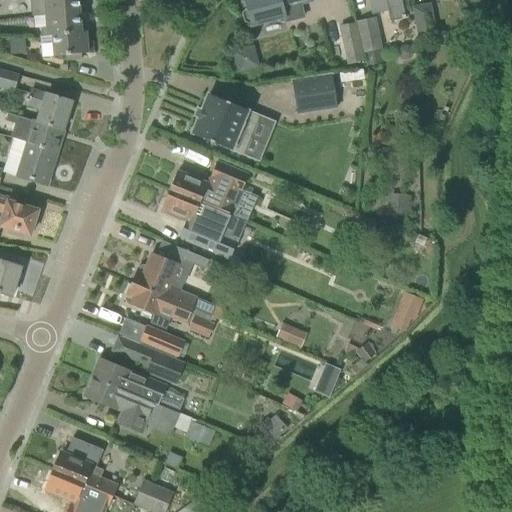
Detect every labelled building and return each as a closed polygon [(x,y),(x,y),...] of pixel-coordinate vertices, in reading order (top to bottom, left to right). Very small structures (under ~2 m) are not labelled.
[(33,0),(34,16),(44,15),(79,12),(78,4),(83,3),(82,0),(33,0)] [(301,6),(311,3),(310,0),(243,0),(245,9),(241,14),(243,23),(250,25),(250,27),(283,18),(285,24),(305,19),(301,6)] [(368,0),(371,15),(387,11),(389,21),(404,18),(400,0),(368,0)] [(413,8),(418,40),(435,37),(429,6),(413,8)] [(41,38),(51,37),(51,36),(85,33),(85,22),(80,22),(79,12),(44,15),(45,28),(40,29),(41,38)] [(459,13),(460,29),(472,28),(471,12),(459,13)] [(358,22),(364,51),(367,66),(382,63),(373,19),(358,22)] [(51,36),(51,37),(53,57),(65,56),(65,61),(81,60),(81,55),(92,54),(91,42),(86,43),(85,33),(51,36)] [(412,53),(411,48),(406,44),(400,46),(397,51),(398,57),(403,60),(409,59),(412,53)] [(344,49),(347,64),(363,61),(359,45),(344,49)] [(0,88),(14,92),(18,77),(0,71),(0,88)] [(336,108),(331,76),(291,82),(296,114),(336,108)] [(40,110),(36,122),(63,130),(72,103),(45,94),(45,95),(31,90),(26,106),(40,110)] [(260,117),(208,96),(192,135),(244,157),(260,117)] [(63,130),(36,122),(33,121),(32,122),(8,115),(6,122),(15,125),(11,138),(16,139),(8,165),(12,166),(10,174),(16,176),(15,177),(46,187),(63,130)] [(176,173),(169,191),(227,215),(231,205),(237,191),(241,193),(248,176),(215,162),(206,185),(176,173)] [(228,215),(227,215),(169,191),(161,209),(188,220),(187,223),(185,222),(179,237),(229,258),(235,243),(219,236),(228,215)] [(0,227),(29,237),(37,211),(13,203),(14,200),(0,195),(0,227)] [(346,228),(371,240),(379,223),(354,212),(346,228)] [(185,262),(204,270),(208,261),(188,253),(185,262)] [(136,269),(130,284),(211,317),(222,322),(226,311),(196,299),(197,298),(180,291),(183,283),(171,278),(177,265),(152,254),(146,267),(144,267),(143,268),(138,270),(136,269)] [(0,293),(10,297),(20,268),(0,261),(0,293)] [(211,317),(130,284),(124,298),(126,299),(129,304),(128,305),(154,316),(151,325),(165,330),(169,320),(189,328),(188,332),(207,339),(214,325),(209,322),(211,317)] [(404,292),(395,313),(413,320),(421,299),(404,292)] [(275,337),(300,347),(306,333),(281,323),(275,337)] [(139,342),(177,358),(184,342),(146,326),(139,342)] [(357,350),(355,352),(356,353),(360,359),(364,363),(375,355),(366,343),(357,350)] [(184,365),(153,352),(144,374),(175,387),(184,365)] [(99,359),(91,378),(153,404),(157,406),(163,391),(130,377),(132,372),(99,359)] [(324,363),(320,374),(335,380),(339,369),(324,363)] [(148,418),(153,404),(91,378),(83,398),(117,412),(117,411),(122,413),(118,422),(133,428),(139,414),(148,418)] [(287,394),(281,404),(294,412),(300,402),(287,394)] [(274,415),(263,424),(275,437),(286,428),(274,415)] [(208,448),(214,432),(190,422),(183,438),(208,448)] [(103,471),(95,468),(102,451),(72,438),(65,455),(60,453),(53,471),(112,496),(117,484),(100,478),(103,471)] [(112,496),(53,471),(45,489),(76,502),(79,493),(108,505),(112,496)] [(133,505),(151,511),(163,511),(171,493),(143,481),(133,505)]
